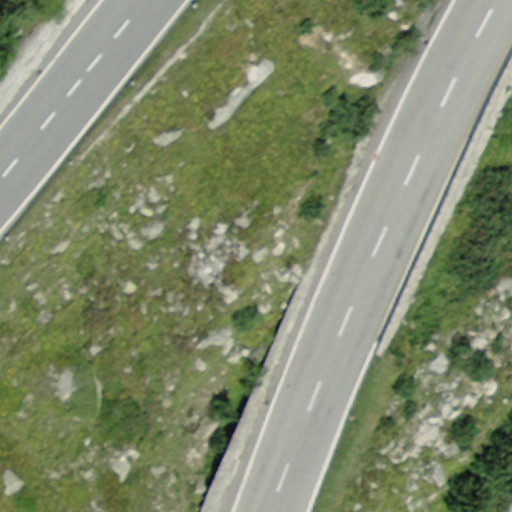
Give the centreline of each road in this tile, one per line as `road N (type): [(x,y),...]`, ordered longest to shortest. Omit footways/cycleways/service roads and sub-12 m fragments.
road 1 (primary): [(270,511),(364,272),(498,0)]
road 2 (primary): [(145,0),(0,177)]
